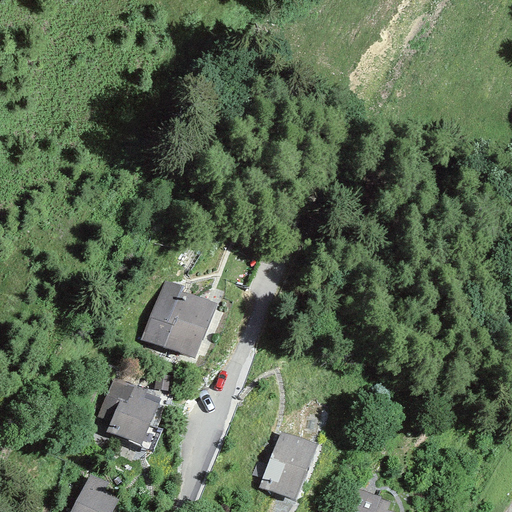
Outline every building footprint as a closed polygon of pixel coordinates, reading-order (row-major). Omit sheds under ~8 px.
[(173,293),(156,286),(132,345),(176,363),(198,311),(170,299),(173,293)] [(130,397),(104,386),(89,424),(98,428),(94,439),(125,451),(140,413),(126,407),(130,397)] [(301,450),(269,437),(247,491),(278,504),(301,450)] [(93,489),(78,481),(61,511),(97,511),(102,504),(89,497),(93,489)] [(374,511),(376,507),(345,493),(336,511),(374,511)]
